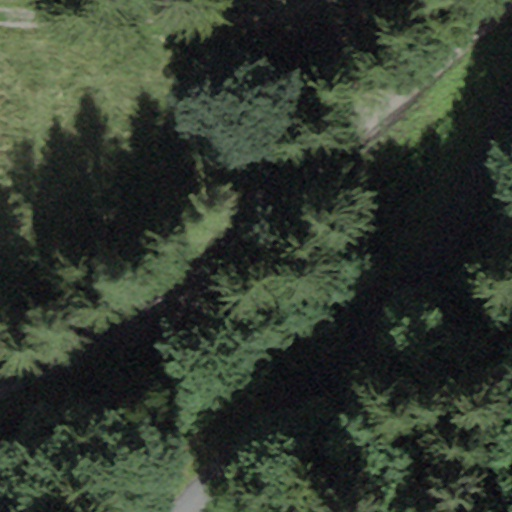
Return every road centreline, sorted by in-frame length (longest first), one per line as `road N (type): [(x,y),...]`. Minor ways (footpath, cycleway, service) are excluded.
road 1 (unclassified): [(510,0),(174,261),(0,376)]
road 2 (track): [(278,0),(152,17),(0,10)]
